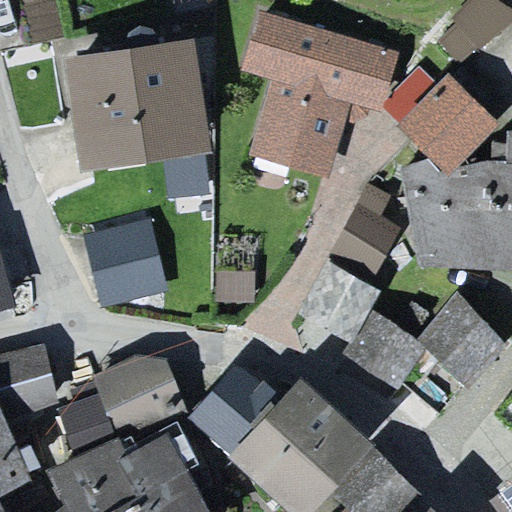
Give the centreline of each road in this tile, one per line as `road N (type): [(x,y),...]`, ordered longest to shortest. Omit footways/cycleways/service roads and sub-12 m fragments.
road 1 (residential): [(97,345),(199,336),(304,357),(439,482)]
road 2 (residential): [(97,345),(55,284),(0,84)]
road 3 (residential): [(439,482),(511,368)]
